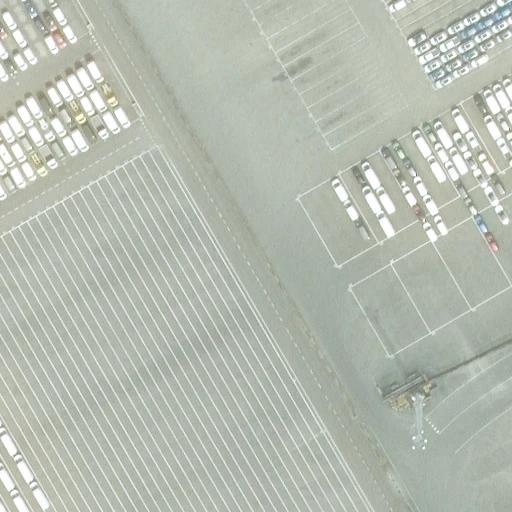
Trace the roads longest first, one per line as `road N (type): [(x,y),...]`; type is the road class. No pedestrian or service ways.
road 1 (unknown): [(304,297),(511,175)]
road 2 (unknown): [(511,293),(354,385)]
road 3 (unknown): [(366,0),(427,116)]
